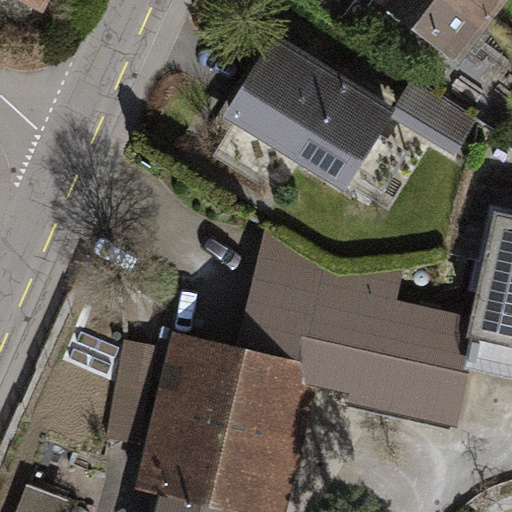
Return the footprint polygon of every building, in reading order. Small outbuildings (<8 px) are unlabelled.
[(57,0),(21,0),(50,13),(57,0)] [(364,0),(455,68),(504,0),(364,0)] [(394,108),(272,34),(216,118),(341,191),(388,117),(394,108)] [(410,81),(394,108),(388,117),(454,157),(475,120),(410,81)] [(511,219),(490,215),(468,318),(457,371),(465,372),(464,381),(511,389),(511,219)] [(338,272),(268,232),(236,348),(299,363),(304,385),(313,386),(344,396),(341,406),(453,429),(464,381),(465,372),(457,371),(468,318),(395,299),(405,267),(338,272)] [(173,334),(168,349),(125,342),(107,438),(142,444),(131,493),(146,499),(203,511),(282,511),(313,386),(304,385),(299,363),(236,348),(173,334)] [(34,477),(21,511),(71,511),(79,492),(34,477)] [(203,511),(146,499),(143,511),(203,511)]
